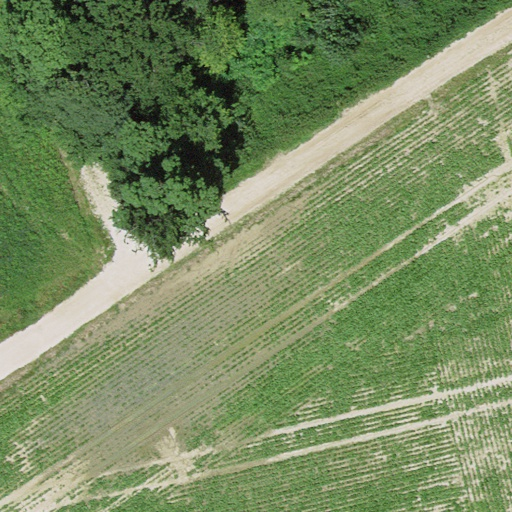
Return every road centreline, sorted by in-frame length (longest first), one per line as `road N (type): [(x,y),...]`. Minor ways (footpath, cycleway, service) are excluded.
road 1 (track): [(511,44),(139,261)]
road 2 (track): [(39,0),(139,261)]
road 3 (track): [(139,261),(0,356)]
